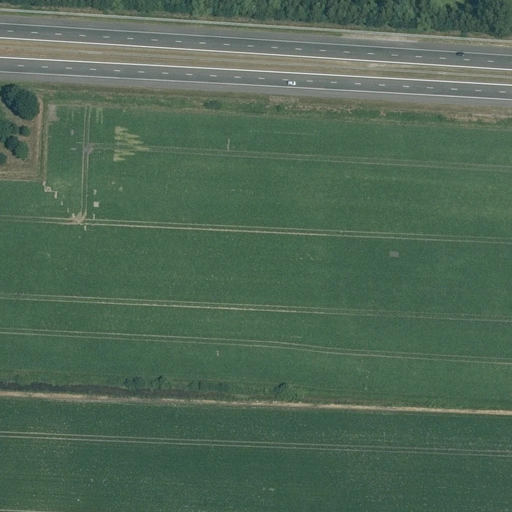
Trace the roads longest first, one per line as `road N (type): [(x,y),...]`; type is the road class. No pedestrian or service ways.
road 1 (motorway): [(511,62),(0,31)]
road 2 (motorway): [(0,65),(511,93)]
